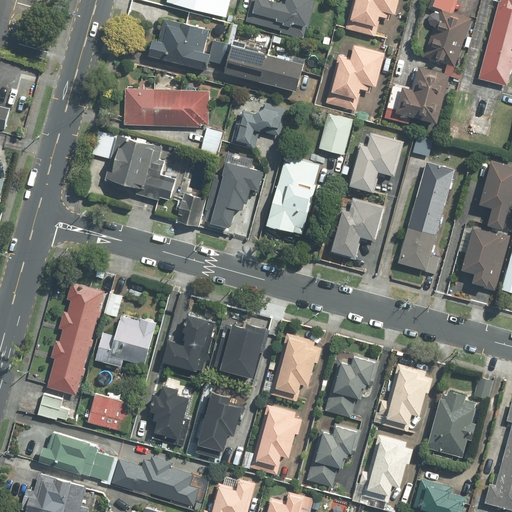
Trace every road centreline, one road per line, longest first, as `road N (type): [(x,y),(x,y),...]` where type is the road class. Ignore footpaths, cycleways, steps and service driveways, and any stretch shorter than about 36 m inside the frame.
road 1 (residential): [(511,347),(35,216)]
road 2 (secondary): [(35,216),(97,0)]
